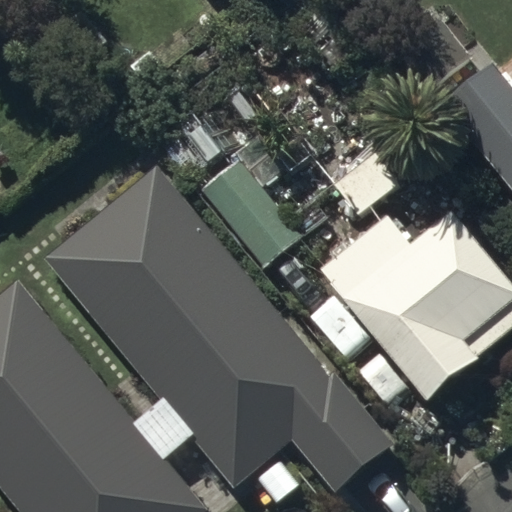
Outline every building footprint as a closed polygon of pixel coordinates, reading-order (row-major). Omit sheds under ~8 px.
[(441,14),(405,41),(438,85),(474,58),(441,14)] [(511,82),(492,57),(444,96),(511,181),(511,82)] [(377,149),(336,181),(361,213),(402,181),(377,149)] [(241,158),(204,189),(265,264),(303,233),(241,158)] [(164,177),(50,270),(170,416),(199,451),(242,504),(301,456),(343,508),(402,460),(342,386),(338,389),(164,177)] [(389,210),(323,264),(431,396),(511,329),(511,278),(455,208),(415,241),(389,210)] [(24,293),(0,312),(0,490),(18,511),(207,511),(173,472),(145,437),(24,293)] [(199,451),(170,416),(145,437),(173,472),(199,451)]
